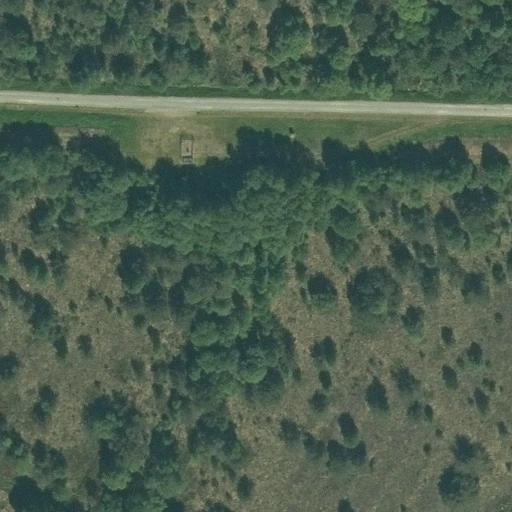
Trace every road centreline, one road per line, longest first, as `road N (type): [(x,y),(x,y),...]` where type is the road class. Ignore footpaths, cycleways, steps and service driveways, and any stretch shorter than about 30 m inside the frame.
road 1 (track): [(511,110),(0,93)]
road 2 (track): [(444,108),(371,141),(215,145)]
